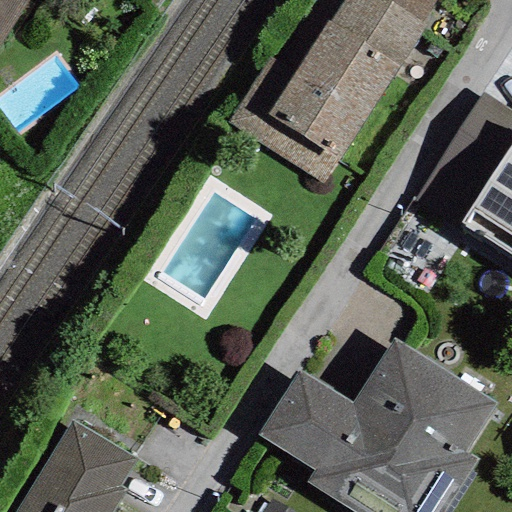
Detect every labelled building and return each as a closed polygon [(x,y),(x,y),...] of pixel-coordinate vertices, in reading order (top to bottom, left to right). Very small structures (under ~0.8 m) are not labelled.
[(0,0),(0,42),(27,0),(0,0)] [(384,0),(343,0),(329,23),(327,21),(294,74),(270,59),(229,123),(325,185),(426,26),(420,23),(384,0)] [(434,0),(384,0),(420,23),(434,0)] [(511,141),(511,113),(482,95),(417,196),(460,223),(511,141)] [(511,141),(460,223),(511,255),(511,141)] [(442,511),(476,460),(462,451),(493,402),(392,339),(352,403),(312,467),(302,483),(347,511),(442,511)] [(312,467),(352,403),(295,367),(255,431),(312,467)] [(130,458),(69,421),(12,511),(110,511),(126,487),(116,481),(130,458)]
